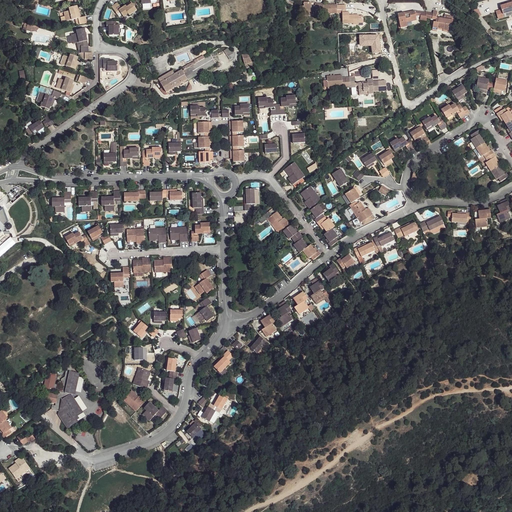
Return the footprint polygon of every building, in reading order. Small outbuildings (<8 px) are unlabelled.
[(495,12),(497,19),(503,18),(502,15),(511,12),(511,1),(511,2),(509,4),(500,6),(501,10),(495,12)] [(118,3),(112,7),(116,13),(117,13),(120,11),(121,13),(124,18),(129,14),(130,16),(137,11),(133,4),(125,9),(124,7),(122,9),(118,3)] [(300,7),(300,12),(307,12),(307,16),(311,15),(311,11),(315,11),(315,15),(323,15),(323,13),(329,12),(328,6),(323,6),(323,4),(314,5),(315,7),(311,7),(311,3),(303,3),(303,7),(300,7)] [(345,5),(336,6),(336,10),(341,10),(343,24),(353,23),(353,24),(358,24),(358,23),(358,21),(363,21),(363,16),(358,16),(358,15),(352,15),(352,17),(349,18),(349,15),(348,12),(345,12),(345,5)] [(70,11),(65,12),(67,21),(77,19),(79,18),(79,20),(77,21),(78,25),(88,22),(86,16),(80,18),(77,6),(70,8),(70,11)] [(415,9),(402,12),(403,16),(400,16),(402,27),(409,25),(408,21),(407,19),(417,17),(415,9)] [(438,10),(434,10),(434,12),(433,18),(437,18),(436,20),(436,23),(435,22),(434,28),(439,29),(439,28),(439,26),(445,27),(445,28),(449,29),(450,26),(450,23),(453,23),(454,18),(437,16),(438,10)] [(119,26),(116,26),(116,22),(107,22),(107,26),(109,26),(109,31),(109,36),(119,36),(119,26)] [(85,28),(77,30),(78,32),(72,34),(74,44),(80,42),(81,46),(89,46),(88,41),(85,28)] [(224,46),(212,53),(213,54),(214,56),(224,51),(229,60),(234,57),(235,56),(234,53),(232,50),(230,48),(227,47),(226,46),(224,46)] [(42,48),(37,48),(33,58),(37,60),(42,48)] [(214,56),(213,54),(204,58),(184,71),(183,71),(188,80),(188,81),(218,63),(214,56)] [(248,54),(242,56),(244,64),(252,62),(250,58),(248,54)] [(64,56),(61,65),(75,69),(77,61),(79,58),(71,55),(70,58),(64,56)] [(183,68),(184,71),(204,58),(203,56),(183,68)] [(108,59),(103,59),(103,69),(108,69),(108,71),(110,71),(118,71),(117,62),(112,61),(108,61),(108,59)] [(166,93),(188,80),(183,71),(183,70),(175,75),(160,83),(166,93)] [(158,80),(160,83),(175,75),(173,71),(158,80)] [(324,86),(327,86),(334,85),(342,85),(342,81),(342,76),(341,73),(327,75),(327,79),(323,79),(324,86)] [(79,80),(79,82),(85,85),(88,78),(78,75),(77,79),(79,80)] [(60,79),(57,88),(70,93),(73,85),(74,81),(66,78),(65,81),(60,79)] [(479,78),(476,88),(479,89),(481,89),(481,92),(486,93),(489,80),(479,78)] [(363,81),(358,81),(359,84),(359,89),(363,88),(363,90),(368,90),(368,93),(373,92),(373,90),(378,90),(378,88),(378,82),(378,80),(372,80),(372,79),(367,79),(367,81),(367,82),(363,83),(363,81)] [(496,79),(493,92),(498,93),(499,90),(502,91),(504,92),(507,81),(496,79)] [(459,88),(453,92),(457,99),(464,94),(468,92),(463,85),(459,88)] [(52,90),(43,87),(41,93),(52,97),(53,95),(51,95),(50,95),(52,90)] [(52,97),(41,93),(37,102),(43,104),(42,107),(50,110),(54,99),(55,99),(59,101),(62,94),(52,90),(51,95),(53,95),(52,97)] [(278,108),(278,115),(285,114),(284,107),(287,107),(287,105),(296,104),(295,96),(286,97),(286,99),(281,99),(281,105),(281,108),(278,108)] [(270,108),(271,115),(278,115),(278,108),(274,108),(274,106),(273,100),(267,100),(267,98),(258,99),(259,107),(268,106),(268,109),(270,108)] [(457,112),(461,118),(467,114),(463,108),(460,110),(459,108),(456,103),(451,106),(450,105),(442,110),(446,116),(454,112),(455,114),(457,112)] [(250,105),(241,105),(241,107),(235,108),(235,116),(241,116),(241,114),(250,113),(250,105)] [(200,106),(190,107),(191,116),(200,115),(200,117),(206,117),(205,108),(199,108),(200,106)] [(511,117),(508,111),(505,112),(504,109),(502,110),(495,114),(498,118),(500,117),(502,121),(505,124),(511,120),(511,117)] [(447,127),(443,120),(440,122),(439,120),(436,115),(431,118),(430,117),(422,122),(426,129),(434,124),(435,125),(437,124),(441,130),(447,127)] [(243,121),(230,122),(230,128),(233,128),(233,130),(233,134),(237,134),(243,133),(243,121)] [(40,122),(26,131),(29,137),(33,134),(34,136),(38,133),(44,129),(40,122)] [(198,123),(199,135),(205,134),(209,134),(209,131),(209,128),(212,128),(212,122),(198,123)] [(414,140),(421,136),(425,134),(420,126),(418,128),(410,133),(414,140)] [(481,134),(478,131),(470,136),(472,139),(470,140),(476,148),(484,144),(481,140),(478,136),(481,134)] [(301,135),(294,136),(294,144),(307,143),(306,135),(301,135)] [(233,137),(231,137),(231,143),(233,143),(233,145),(234,149),(239,148),(244,148),(244,136),(238,136),(233,137)] [(205,137),(199,137),(199,149),(205,149),(210,149),(210,146),(210,143),(213,143),(213,137),(210,137),(205,137)] [(404,145),(408,152),(414,149),(410,142),(407,144),(405,141),(402,137),(397,140),(397,139),(389,143),(393,150),(401,146),(401,147),(404,145)] [(470,140),(467,142),(473,150),(476,148),(470,140)] [(169,144),(169,152),(177,152),(182,152),(182,144),(182,141),(177,141),(177,144),(169,144)] [(104,154),(105,162),(112,162),(117,161),(117,143),(111,144),(111,154),(109,153),(104,154)] [(269,145),(264,146),(265,154),(278,152),(276,144),(269,145)] [(481,157),(483,156),(485,159),(493,154),(491,151),(489,152),(486,148),(484,144),(476,148),(481,157)] [(121,159),(121,166),(128,166),(127,159),(131,159),(131,157),(139,156),(139,148),(130,149),(130,151),(124,151),(124,153),(120,153),(120,156),(121,159)] [(144,158),(144,166),(151,165),(150,158),(153,158),(153,156),(162,156),(162,148),(153,148),(153,150),(147,150),(147,151),(147,156),(147,158),(144,158)] [(476,148),(473,150),(478,159),(481,157),(476,148)] [(393,157),(389,150),(387,152),(378,157),(382,164),(389,159),(393,157)] [(234,152),(231,152),(231,158),(234,158),(234,160),(234,164),(245,163),(244,151),(239,151),(234,152)] [(205,152),(199,152),(200,164),(210,164),(210,160),(210,158),(213,158),(213,152),(210,152),(205,152)] [(365,168),(372,163),(376,160),(372,154),(370,156),(361,161),(365,168)] [(493,154),(485,159),(487,162),(485,163),(490,172),(498,167),(495,162),(493,158),(495,157),(493,154)] [(481,157),(478,159),(482,165),(485,163),(487,162),(485,159),(483,156),(481,157)] [(290,177),(288,178),(292,184),(294,186),(305,178),(296,163),(287,169),(292,176),(290,177)] [(485,163),(482,165),(487,174),(490,172),(485,163)] [(499,182),(507,178),(507,177),(506,174),(504,175),(501,171),(498,167),(490,172),(496,181),(498,179),(499,182)] [(382,170),(379,172),(383,178),(387,176),(382,170)] [(364,176),(358,171),(354,176),(359,181),(364,176)] [(337,172),(330,176),(339,189),(346,184),(343,180),(337,172)] [(496,181),(490,172),(487,174),(493,182),(496,181)] [(36,219),(36,216),(37,213),(36,209),(36,206),(35,203),(33,200),(31,197),(29,194),(27,191),(24,189),(21,188),(18,186),(14,186),(11,185),(7,185),(4,185),(0,186),(0,201),(2,207),(8,223),(7,224),(9,224),(11,226),(11,228),(8,230),(10,232),(11,234),(14,233),(17,231),(20,230),(22,227),(24,224),(25,221),(30,223),(34,225),(36,219)] [(383,185),(380,189),(387,194),(390,190),(383,185)] [(307,201),(305,202),(308,206),(310,209),(322,200),(312,186),(303,192),(308,200),(307,201)] [(357,188),(346,195),(352,204),(361,198),(359,196),(358,194),(361,192),(357,188)] [(247,203),(246,203),(246,210),(253,211),(254,205),(257,205),(259,190),(251,189),(250,194),(248,203),(247,203)] [(116,198),(116,200),(121,200),(120,190),(113,191),(113,196),(108,197),(106,197),(101,197),(101,205),(105,205),(105,211),(114,210),(114,201),(114,198),(116,198)] [(146,198),(146,190),(139,190),(139,193),(129,193),(124,193),(124,201),(139,201),(139,198),(146,198)] [(151,201),(163,201),(163,197),(167,197),(167,190),(163,190),(163,192),(158,192),(151,193),(151,201)] [(167,190),(167,197),(170,197),(171,200),(183,200),(183,198),(183,193),(183,192),(178,192),(170,192),(170,190),(167,190)] [(83,198),(78,198),(78,206),(82,206),(82,212),(91,212),(91,201),(91,199),(93,199),(94,201),(98,201),(98,191),(91,192),(91,198),(85,198),(83,198)] [(56,213),(65,212),(65,205),(65,203),(65,200),(67,200),(67,202),(72,202),(71,201),(75,201),(75,196),(71,196),(71,192),(64,192),(64,199),(59,199),(57,199),(52,199),(53,207),(56,207),(56,213)] [(194,208),(196,208),(196,215),(204,214),(204,208),(202,208),(201,198),(201,193),(193,193),(194,208)] [(510,218),(507,211),(511,210),(507,202),(502,204),(496,207),(499,214),(496,216),(499,223),(510,218)] [(324,213),(327,211),(321,203),(319,204),(324,213)] [(352,209),(361,223),(363,222),(365,226),(375,220),(373,216),(374,215),(369,209),(368,209),(366,211),(361,203),(352,209)] [(324,213),(319,204),(311,210),(314,214),(317,218),(316,218),(315,220),(317,223),(325,217),(322,214),(324,213)] [(0,232),(2,231),(4,229),(6,231),(8,231),(8,230),(11,228),(11,226),(9,224),(7,224),(8,223),(2,207),(0,209),(0,232)] [(491,219),(490,210),(478,212),(479,220),(475,220),(474,220),(475,229),(487,227),(486,219),(491,219)] [(287,221),(285,217),(283,219),(282,220),(276,212),(272,215),(270,211),(259,219),(262,223),(268,219),(278,232),(285,227),(290,224),(287,221)] [(451,218),(451,222),(466,223),(466,221),(470,222),(470,213),(466,213),(466,215),(456,214),(451,214),(451,218)] [(317,223),(319,226),(321,225),(324,229),(327,232),(332,229),(335,227),(329,219),(327,220),(325,217),(317,223)] [(337,225),(331,217),(329,219),(335,227),(337,225)] [(443,224),(439,217),(435,219),(426,223),(425,222),(419,225),(423,232),(429,229),(430,231),(430,232),(435,233),(445,228),(443,224)] [(28,227),(30,223),(25,221),(24,224),(22,227),(20,230),(17,231),(14,233),(11,234),(14,237),(18,236),(21,235),(25,232),(26,230),(28,227)] [(201,226),(195,226),(195,231),(196,234),(192,234),(192,241),(198,241),(198,234),(201,234),(201,232),(210,232),(210,223),(201,224),(201,226)] [(418,231),(414,223),(410,225),(401,230),(400,228),(395,231),(398,238),(404,235),(405,237),(418,231)] [(111,233),(119,233),(123,233),(123,224),(120,225),(110,225),(111,233)] [(103,233),(99,225),(96,227),(87,232),(91,239),(98,235),(103,233)] [(289,239),(291,238),(293,241),(301,235),(298,232),(296,233),(293,229),(291,226),(286,229),(283,231),(289,239)] [(189,241),(188,227),(170,228),(170,238),(180,238),(180,239),(180,242),(189,241)] [(332,229),(338,238),(341,236),(335,227),(332,229)] [(158,240),(158,243),(167,243),(166,228),(149,229),(149,239),(158,239),(158,240)] [(145,243),(145,229),(127,229),(128,240),(137,240),(137,241),(137,243),(145,243)] [(336,239),(338,238),(332,229),(327,232),(325,234),(324,235),(327,239),(330,243),(328,244),(330,247),(338,242),(336,239)] [(283,231),(280,233),(286,241),(289,239),(283,231)] [(80,241),(84,247),(90,243),(87,237),(83,239),(82,237),(79,232),(74,235),(73,233),(65,238),(69,245),(77,241),(78,242),(80,241)] [(378,239),(377,238),(374,239),(375,242),(378,247),(381,245),(382,247),(395,240),(392,233),(387,235),(378,239)] [(301,235),(293,241),(295,244),(293,245),(299,253),(300,252),(303,251),(307,248),(304,243),(301,240),(303,238),(301,235)] [(354,250),(358,257),(361,256),(362,258),(376,251),(377,254),(379,255),(381,254),(381,253),(378,247),(375,242),(368,246),(359,250),(358,248),(354,250)] [(293,245),(290,247),(297,255),(299,253),(293,245)] [(309,258),(311,257),(313,260),(320,254),(318,251),(316,252),(313,248),(311,245),(309,246),(307,248),(303,251),(309,258)] [(303,251),(300,252),(306,260),(309,258),(303,251)] [(342,260),(341,259),(337,262),(343,269),(346,266),(348,269),(356,262),(350,255),(346,258),(342,260)] [(134,262),(134,273),(152,272),(151,258),(151,257),(143,257),(143,260),(143,262),(134,262)] [(172,257),(164,257),(164,261),(164,262),(155,263),(155,273),(173,272),(172,257)] [(350,271),(358,265),(356,262),(348,269),(350,271)] [(338,276),(336,274),(339,272),(333,265),(330,267),(332,269),(328,272),(324,275),(330,282),(338,276)] [(124,273),(111,273),(112,281),(115,281),(115,287),(125,286),(124,277),(124,274),(126,274),(127,277),(131,276),(130,266),(124,267),(124,273)] [(207,277),(213,274),(209,268),(200,274),(203,278),(205,276),(206,278),(204,280),(196,285),(202,293),(206,290),(208,292),(215,287),(212,284),(211,282),(207,277)] [(338,276),(330,282),(331,285),(340,279),(338,276)] [(325,287),(321,280),(314,285),(310,288),(314,294),(312,296),(316,303),(326,296),(324,292),(322,289),(325,287)] [(332,300),(326,291),(324,292),(326,296),(316,303),(317,305),(325,299),(328,303),(332,300)] [(309,308),(305,301),(308,299),(304,292),(297,296),(294,299),(298,305),(294,308),(299,315),(309,308)] [(209,297),(201,302),(204,306),(206,305),(207,307),(205,308),(197,314),(202,321),(207,318),(208,321),(215,316),(213,312),(211,310),(208,306),(213,303),(209,297)] [(292,311),(287,304),(280,308),(276,311),(281,317),(278,320),(283,326),(292,319),(288,313),(292,311)] [(171,317),(179,317),(183,317),(184,309),(181,309),(171,309),(171,317)] [(167,318),(167,310),(165,310),(155,310),(155,318),(162,318),(167,318)] [(276,330),(272,324),(276,322),(271,315),(264,319),(261,322),(265,328),(261,330),(266,337),(276,330)] [(139,335),(145,330),(148,327),(142,321),(140,323),(133,330),(139,335)] [(201,340),(198,331),(197,328),(189,331),(191,336),(193,343),(201,340)] [(261,337),(254,344),(255,345),(263,338),(261,337)] [(268,344),(263,338),(255,345),(252,349),(258,355),(268,344)] [(242,345),(237,340),(232,345),(237,350),(242,345)] [(144,348),(136,348),(136,360),(144,360),(144,354),(144,348)] [(234,356),(228,350),(223,355),(225,357),(218,363),(214,367),(220,373),(231,362),(229,361),(234,356)] [(170,375),(178,376),(179,373),(176,373),(177,366),(178,360),(170,359),(168,371),(171,372),(170,375)] [(70,363),(66,366),(63,378),(60,380),(59,384),(62,387),(61,390),(57,392),(57,395),(44,393),(43,401),(49,403),(49,405),(51,406),(50,410),(54,411),(54,409),(58,410),(60,412),(59,414),(61,418),(65,419),(65,422),(68,426),(69,427),(74,425),(74,421),(79,422),(81,414),(81,413),(76,412),(77,406),(72,398),(67,398),(68,394),(72,395),(74,393),(74,392),(77,377),(77,375),(76,373),(73,372),(73,369),(70,363)] [(134,384),(147,389),(150,382),(148,381),(146,380),(150,371),(140,368),(134,384)] [(54,376),(45,374),(44,381),(44,382),(45,383),(44,384),(43,389),(52,390),(53,384),(54,376)] [(175,380),(177,381),(178,376),(170,375),(169,379),(167,379),(164,391),(172,392),(173,387),(175,380)] [(77,377),(74,392),(80,393),(83,378),(77,377)] [(132,392),(124,400),(137,411),(147,401),(141,395),(139,397),(138,398),(132,392)] [(81,413),(81,414),(83,413),(82,411),(86,408),(78,396),(74,399),(72,395),(68,394),(67,398),(72,398),(77,406),(76,412),(81,413)] [(219,399),(215,407),(222,410),(228,399),(226,398),(221,396),(219,399)] [(210,403),(205,397),(202,400),(207,406),(210,403)] [(168,412),(163,407),(159,411),(155,408),(153,406),(150,403),(145,409),(147,411),(143,416),(150,422),(156,415),(158,413),(160,415),(158,416),(161,419),(168,412)] [(8,418),(10,416),(4,408),(2,410),(8,418)] [(210,422),(215,414),(216,412),(209,408),(207,411),(203,418),(210,422)] [(69,427),(68,426),(65,422),(65,419),(61,418),(59,414),(60,412),(58,410),(54,409),(54,411),(58,411),(57,415),(62,422),(66,429),(69,427)] [(11,427),(14,425),(8,418),(6,419),(11,427)] [(10,428),(11,427),(6,419),(0,423),(0,428),(0,429),(3,433),(2,434),(4,437),(12,431),(10,428)] [(199,427),(201,424),(197,419),(194,422),(196,424),(190,428),(186,432),(191,438),(201,430),(199,427)] [(21,439),(19,441),(22,444),(31,439),(30,437),(28,434),(21,439)] [(30,468),(22,456),(15,461),(16,463),(18,464),(10,470),(16,478),(30,468)]
